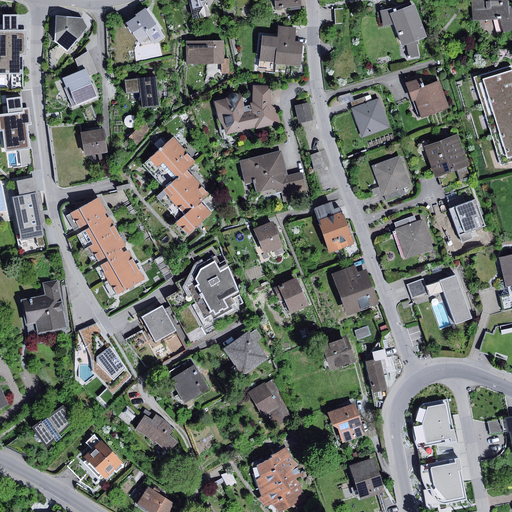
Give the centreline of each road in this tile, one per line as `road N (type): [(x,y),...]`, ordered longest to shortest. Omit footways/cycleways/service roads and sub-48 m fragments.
road 1 (residential): [(170,285),(108,326),(73,270),(45,152),(35,55),(39,0)]
road 2 (residential): [(311,0),(324,122),(417,381)]
road 3 (residential): [(483,511),(456,370)]
road 4 (residential): [(417,381),(395,418),(409,511)]
